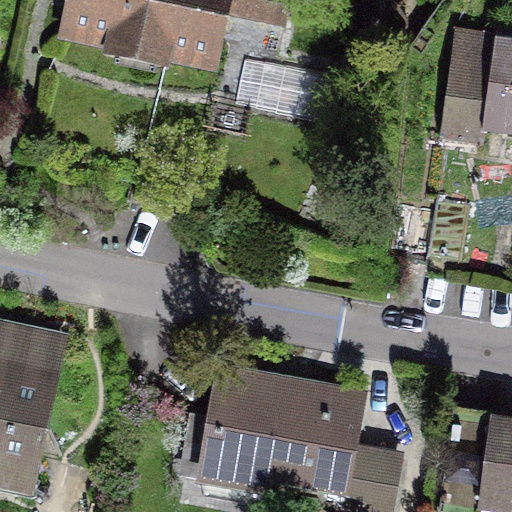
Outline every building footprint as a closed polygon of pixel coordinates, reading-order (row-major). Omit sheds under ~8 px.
[(225,0),(72,0),(65,34),(109,43),(107,53),(166,65),(168,55),(212,65),(225,0)] [(498,39),(455,33),(440,138),(480,144),(483,127),(511,131),(511,46),(497,44),(498,39)] [(144,136),(130,200),(192,214),(206,150),(144,136)] [(511,208),(436,197),(427,258),(511,270),(511,208)] [(0,475),(33,482),(57,370),(55,370),(62,339),(0,325),(0,475)] [(191,430),(184,473),(187,474),(186,477),(204,480),(204,482),(266,493),(269,476),(386,496),(392,457),(352,450),(362,397),(303,386),(303,388),(223,374),(213,433),(191,430)] [(481,508),(511,511),(511,420),(490,418),(489,429),(487,429),(486,432),(455,428),(443,511),(476,511),(477,511),(481,511),(481,508)]
